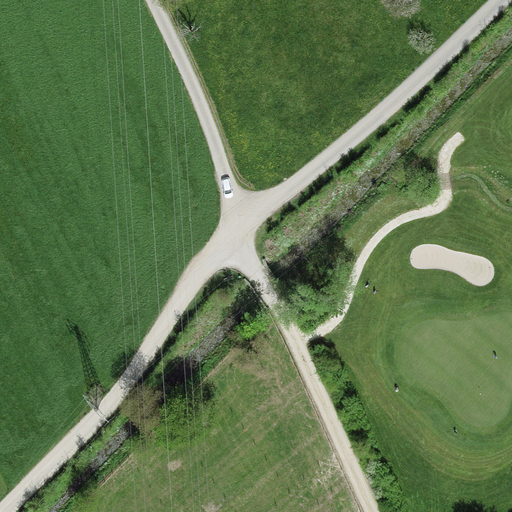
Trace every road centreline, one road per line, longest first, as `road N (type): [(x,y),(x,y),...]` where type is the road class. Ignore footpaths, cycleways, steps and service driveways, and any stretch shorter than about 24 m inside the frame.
road 1 (track): [(0,510),(113,394),(235,224)]
road 2 (track): [(235,224),(385,110),(505,0)]
road 3 (track): [(372,511),(282,306),(235,224)]
road 4 (track): [(151,0),(210,126),(235,224)]
